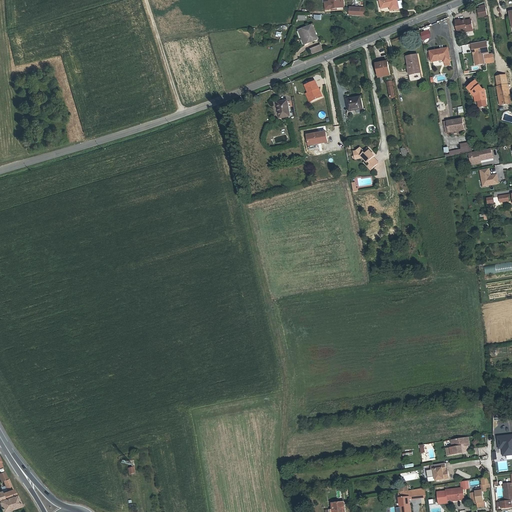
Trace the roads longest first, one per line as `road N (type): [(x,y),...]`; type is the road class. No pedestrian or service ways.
road 1 (residential): [(0,170),(184,114),(467,0)]
road 2 (track): [(184,114),(143,0)]
